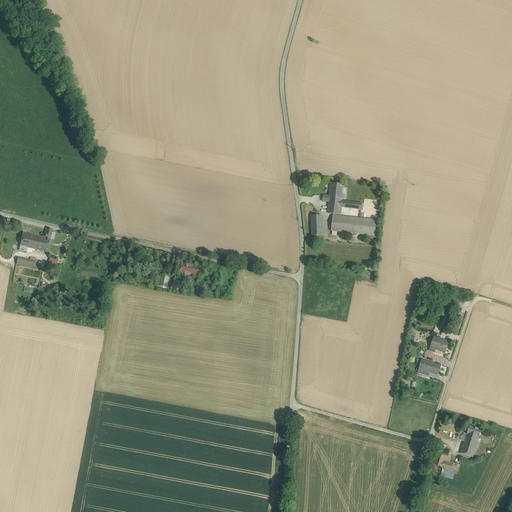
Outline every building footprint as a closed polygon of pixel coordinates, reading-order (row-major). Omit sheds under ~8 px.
[(343,185),(331,183),(330,196),(329,197),(329,198),(342,199),(343,185)] [(342,199),(329,198),(329,202),(328,213),(333,214),(336,214),(341,214),(342,207),(361,210),(362,204),(341,202),(342,199)] [(372,220),(336,216),(336,214),(333,214),(331,231),(370,235),(372,220)] [(322,216),(311,216),(312,236),(323,236),(322,216)] [(52,230),(47,229),(45,237),(43,236),(43,238),(50,239),(52,230)] [(41,237),(23,233),(20,245),(27,247),(35,249),(35,246),(39,246),(41,237)] [(43,238),(41,237),(39,246),(35,246),(35,249),(47,251),(50,239),(43,238)] [(30,260),(18,258),(16,264),(29,267),(30,260)] [(55,269),(57,259),(49,258),(47,268),(55,269)] [(202,267),(181,263),(179,273),(184,274),(192,276),(200,277),(202,267)] [(173,277),(161,275),(159,286),(171,288),(173,277)] [(449,342),(434,337),(430,347),(445,352),(449,342)] [(441,366),(422,360),(418,372),(427,375),(428,372),(438,375),(441,366)] [(481,430),(469,426),(464,442),(476,445),(481,430)] [(476,445),(464,442),(461,453),(473,457),(476,445)] [(447,456),(437,453),(430,472),(441,475),(441,473),(446,461),(447,456)] [(457,464),(446,461),(441,473),(449,476),(450,472),(457,474),(458,470),(456,469),(457,464)]
